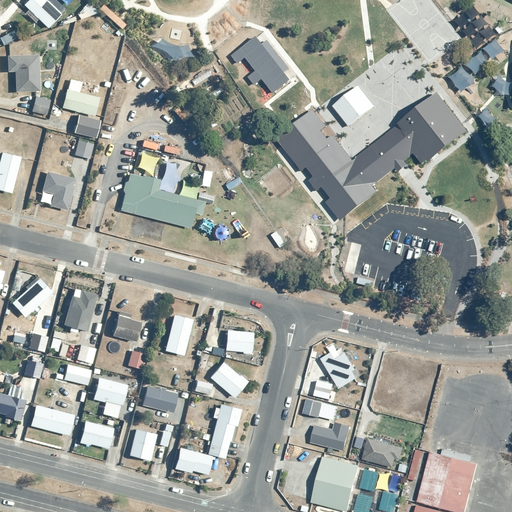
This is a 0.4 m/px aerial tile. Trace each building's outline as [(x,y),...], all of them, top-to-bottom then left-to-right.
[(26,0),(22,5),(46,28),(59,15),(44,0),(26,0)] [(266,0),(270,5),(247,22),(265,46),(296,22),(316,49),(337,33),(317,6),(324,0),(266,0)] [(381,0),(389,10),(401,0),(418,0),(429,15),(448,0),(447,0),(381,0)] [(489,33),(473,15),(458,27),(474,46),(489,33)] [(285,88),(247,40),(241,45),(279,92),(285,88)] [(38,91),(37,54),(6,55),(7,71),(13,71),(14,92),(38,91)] [(211,73),(207,68),(190,81),(194,86),(211,73)] [(93,116),(97,97),(86,95),(88,85),(67,80),(60,108),(93,116)] [(360,85),(334,105),(350,126),(376,106),(360,85)] [(225,92),(220,86),(204,97),(209,104),(225,92)] [(330,126),(314,107),(275,137),(303,172),(308,168),(315,176),(310,179),(319,190),(325,185),(335,199),(330,202),(342,217),(376,191),(372,186),(396,167),(399,171),(409,164),(406,161),(415,154),(425,166),(470,131),(440,92),(354,159),(334,132),(329,136),(325,130),(330,126)] [(48,100),(34,97),(31,112),(45,115),(48,100)] [(96,125),(79,121),(76,133),(93,137),(96,125)] [(92,144),(76,140),(73,155),(88,159),(92,144)] [(19,157),(0,152),(0,191),(10,193),(19,157)] [(123,169),(114,207),(182,223),(188,198),(149,188),(152,176),(123,169)] [(74,178),(46,172),(42,192),(52,194),(49,207),(67,211),(74,178)] [(50,293),(38,279),(10,303),(23,317),(50,293)] [(76,332),(77,329),(85,331),(95,295),(72,288),(62,325),(68,327),(67,330),(76,332)] [(191,320),(172,315),(163,350),(182,355),(191,320)] [(139,322),(116,316),(111,336),(134,342),(139,322)] [(225,330),(224,350),(240,352),(240,354),(250,355),(251,332),(225,330)] [(60,339),(51,337),(48,350),(57,352),(60,339)] [(94,348),(79,345),(75,360),(90,364),(94,348)] [(145,353),(130,350),(127,366),(142,369),(145,353)] [(351,371),(354,369),(344,354),(335,359),(331,353),(321,359),(339,389),(356,379),(351,371)] [(28,387),(34,388),(36,377),(38,378),(42,359),(27,356),(23,375),(30,376),(28,387)] [(233,398),(246,381),(240,375),(239,377),(221,362),(208,378),(233,398)] [(89,369),(65,364),(62,379),(86,385),(89,369)] [(101,414),(115,417),(118,405),(120,406),(126,384),(97,377),(92,399),(104,402),(101,414)] [(210,382),(195,379),(193,391),(208,394),(210,382)] [(333,383),(316,380),(314,397),(330,399),(333,383)] [(176,393),(145,385),(140,405),(171,413),(176,393)] [(3,416),(6,417),(19,420),(24,400),(0,393),(0,413),(4,414),(3,416)] [(337,406),(304,399),(301,414),(334,420),(337,406)] [(211,418),(215,419),(206,454),(224,459),(233,426),(235,426),(240,409),(219,404),(219,406),(214,404),(211,418)] [(71,414),(34,405),(29,426),(66,435),(71,414)] [(83,421),(78,445),(88,447),(89,444),(107,448),(112,427),(83,421)] [(350,427),(334,423),(332,429),(315,424),(310,443),(343,451),(350,427)] [(155,434),(134,429),(127,455),(148,461),(155,434)] [(402,448),(367,439),(362,460),(393,468),(395,459),(399,460),(402,448)] [(457,511),(471,458),(425,446),(411,500),(457,511)] [(210,456),(178,448),(173,469),(189,473),(189,471),(206,475),(210,456)] [(355,460),(315,450),(303,495),(344,505),(355,460)] [(369,511),(374,492),(379,473),(364,470),(359,488),(353,511),(369,511)] [(393,511),(399,495),(384,491),(379,510),(386,511),(393,511)]
